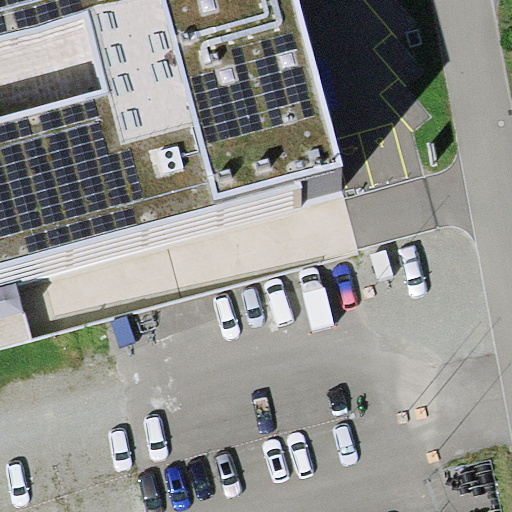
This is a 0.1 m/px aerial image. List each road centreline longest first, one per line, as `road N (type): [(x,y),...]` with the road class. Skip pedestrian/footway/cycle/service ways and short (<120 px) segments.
road 1 (unknown): [(481,194),(150,281),(133,306),(131,368),(174,511)]
road 2 (tertiary): [(447,0),(511,362)]
road 3 (unknown): [(307,511),(511,460)]
